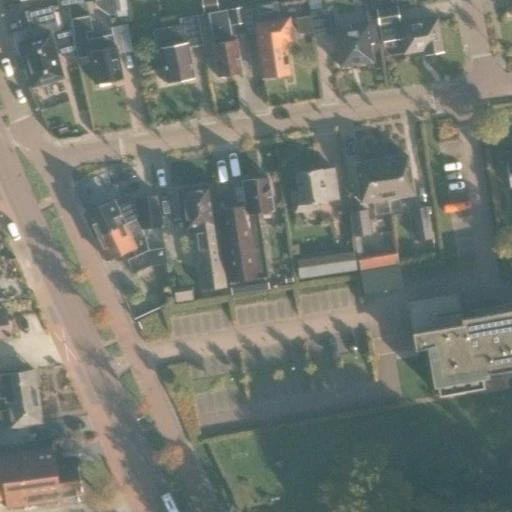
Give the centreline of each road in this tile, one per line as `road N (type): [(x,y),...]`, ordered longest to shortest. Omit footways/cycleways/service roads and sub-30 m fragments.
road 1 (residential): [(41,154),(488,87)]
road 2 (primary): [(162,511),(0,153)]
road 3 (residential): [(204,511),(41,154)]
